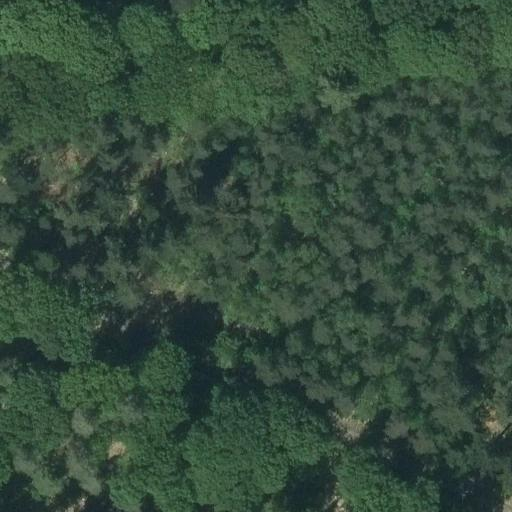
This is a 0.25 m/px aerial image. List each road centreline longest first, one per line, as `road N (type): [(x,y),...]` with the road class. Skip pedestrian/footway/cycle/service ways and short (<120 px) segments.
road 1 (track): [(0,261),(499,511)]
road 2 (track): [(0,108),(511,33)]
road 3 (track): [(264,393),(201,511)]
